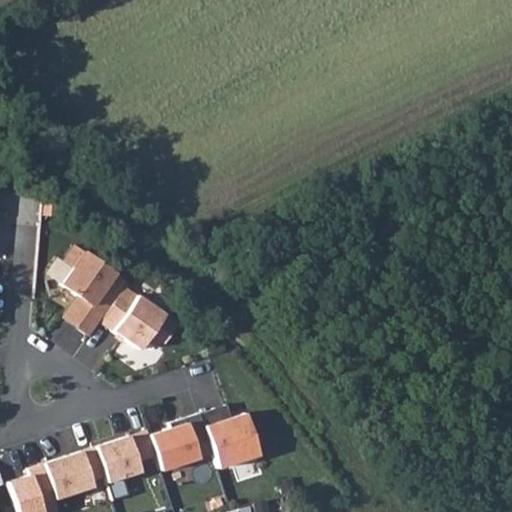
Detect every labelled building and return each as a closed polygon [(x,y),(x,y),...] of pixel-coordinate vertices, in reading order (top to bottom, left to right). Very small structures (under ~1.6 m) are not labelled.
[(124,276),(79,247),(55,281),(72,294),(58,315),(85,334),(124,276)] [(172,323),(119,286),(95,320),(134,348),(141,337),(152,344),(155,339),(159,341),(172,323)] [(212,407),(196,412),(206,439),(215,466),(255,452),(241,412),(216,420),(212,407)] [(152,454),(157,469),(195,456),(191,445),(206,439),(196,412),(166,422),(168,426),(145,434),(152,454)] [(143,429),(91,446),(103,481),(136,470),(132,461),(152,454),(145,434),(143,429)] [(75,451),(37,464),(49,498),(87,486),(75,451)] [(25,475),(2,482),(12,511),(44,511),(53,509),(49,498),(37,464),(23,469),(25,475)]
